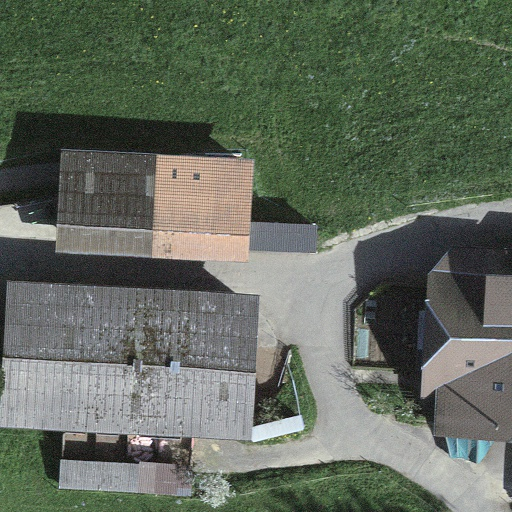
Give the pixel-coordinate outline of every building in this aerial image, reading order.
[(241,163),(73,151),(68,233),(235,244),(241,163)] [(444,417),(511,420),(511,285),(449,283),(444,417)] [(246,301),(21,287),(13,411),(239,425),(246,301)] [(77,425),(77,449),(197,451),(198,427),(77,425)] [(59,483),(189,492),(191,471),(61,462),(59,483)]
